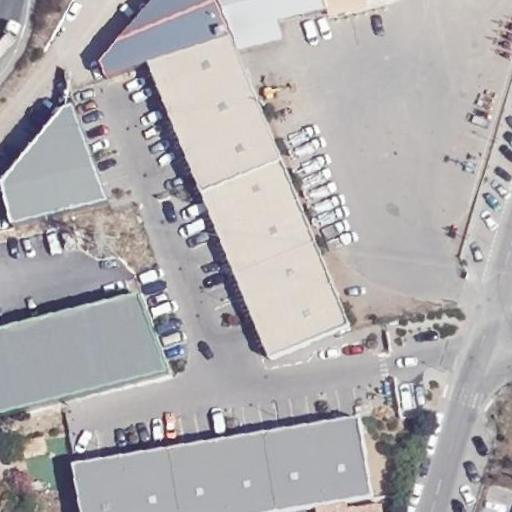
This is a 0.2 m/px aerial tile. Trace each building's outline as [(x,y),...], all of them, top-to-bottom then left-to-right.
[(153,67),(232,35),(215,0),(156,0),(100,64),(104,78),(153,67)] [(215,0),(232,35),(238,52),(282,39),(276,18),(327,7),(325,0),(215,0)] [(369,0),(325,0),(327,7),(329,14),(368,5),(367,1),(369,0)] [(270,359),(349,328),(238,52),(232,35),(153,67),(270,359)] [(105,201),(71,105),(63,106),(0,181),(0,186),(10,227),(105,201)] [(0,413),(170,370),(138,291),(0,325),(0,413)] [(362,421),(75,466),(82,511),(304,511),(317,510),(349,505),(375,501),(362,421)]
